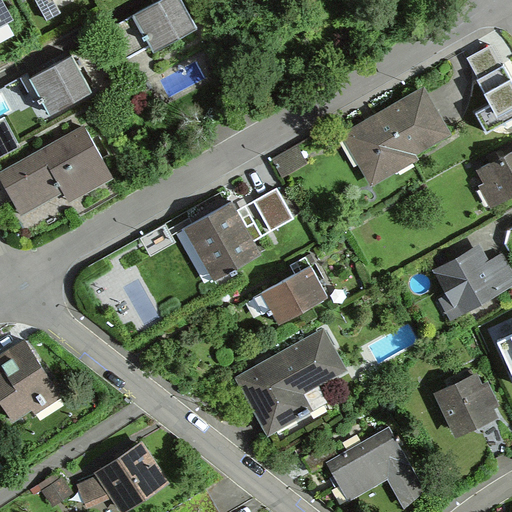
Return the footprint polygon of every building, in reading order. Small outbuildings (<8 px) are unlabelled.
[(31,0),(46,26),(60,18),(50,1),(51,0),(31,0)] [(194,30),(176,0),(164,0),(105,35),(120,61),(146,46),(151,55),(194,30)] [(0,29),(10,24),(0,4),(0,29)] [(87,96),(68,61),(29,83),(49,118),(87,96)] [(447,137),(423,93),(340,137),(368,189),(408,167),(404,160),(447,137)] [(0,139),(10,134),(4,123),(0,125),(0,139)] [(111,178),(85,132),(1,179),(20,214),(61,192),(67,202),(111,178)] [(0,153),(16,145),(10,134),(0,139),(0,153)] [(296,150),(276,161),(284,176),(304,165),(296,150)] [(511,199),(511,153),(476,173),(484,188),(479,191),(490,212),(511,199)] [(289,219),(275,193),(255,204),(269,230),(289,219)] [(228,206),(183,232),(212,283),(222,278),(219,274),(255,253),(228,206)] [(486,265),(477,250),(433,275),(446,298),(438,303),(450,323),(511,288),(511,276),(501,257),(486,265)] [(308,271),(259,297),(275,327),(324,301),(308,271)] [(343,373),(321,334),(234,382),(266,439),(308,416),(298,398),(343,373)] [(58,397),(21,342),(0,355),(0,406),(13,427),(58,397)] [(482,389),(476,377),(433,398),(454,441),(497,420),(491,406),(497,403),(488,386),(482,389)] [(495,429),(482,436),(496,461),(508,454),(495,429)] [(390,481),(405,506),(426,494),(387,431),(340,459),(331,443),(300,461),(310,477),(329,465),(352,504),(390,481)] [(129,511),(167,486),(139,444),(91,476),(115,511),(129,511)]
